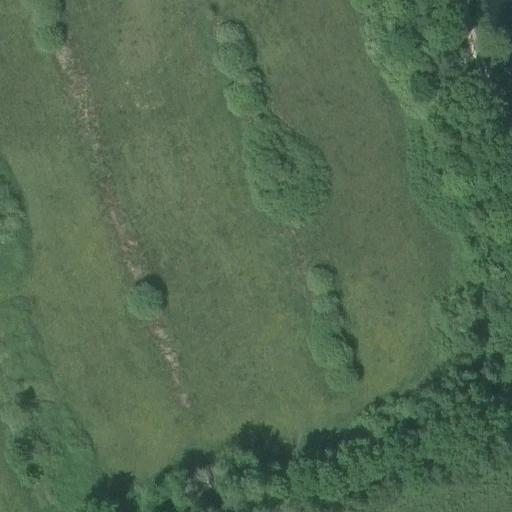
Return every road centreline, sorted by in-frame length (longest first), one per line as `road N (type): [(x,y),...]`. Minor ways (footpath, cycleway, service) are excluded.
road 1 (track): [(511,440),(313,511)]
road 2 (track): [(511,165),(455,0)]
